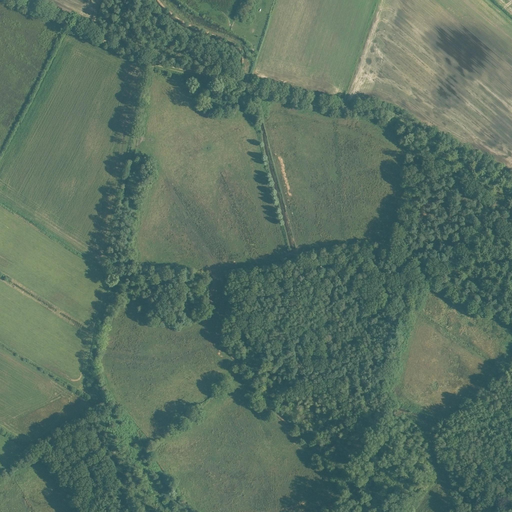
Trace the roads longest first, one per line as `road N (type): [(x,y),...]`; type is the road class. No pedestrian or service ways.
road 1 (track): [(511,178),(397,114),(243,83)]
road 2 (track): [(126,293),(109,265),(151,64)]
road 3 (track): [(153,60),(14,0)]
road 4 (track): [(0,477),(109,404)]
